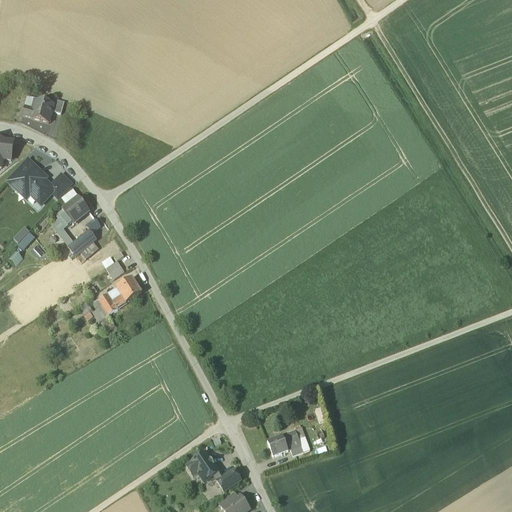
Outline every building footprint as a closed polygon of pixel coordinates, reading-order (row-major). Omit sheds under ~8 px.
[(53,107),(37,102),(36,106),(33,105),(32,110),(25,108),(22,118),(32,120),(32,121),(49,125),(52,114),(54,107),(53,107)] [(64,104),(54,102),(53,107),(54,107),(52,114),(61,116),(64,104)] [(5,144),(0,143),(0,170),(1,170),(2,161),(11,163),(13,145),(5,144)] [(42,176),(28,163),(7,184),(16,192),(20,187),(41,207),(52,196),(55,193),(51,188),(39,178),(42,176)] [(58,200),(71,186),(62,178),(61,177),(51,188),(55,193),(52,196),(57,201),(58,200)] [(78,200),(62,212),(65,216),(72,225),(72,226),(88,213),(78,200)] [(28,215),(21,206),(17,209),(24,218),(28,215)] [(72,225),(65,216),(58,222),(64,230),(72,225)] [(94,221),(85,228),(86,230),(83,232),(86,235),(89,233),(98,227),(94,221)] [(51,229),(68,250),(73,246),(62,232),(64,230),(58,222),(51,229)] [(73,246),(68,250),(76,259),(80,256),(91,246),(96,242),(89,233),(86,235),(73,246)] [(18,248),(23,253),(35,240),(30,235),(18,248)] [(80,256),(85,262),(96,253),(91,246),(80,256)] [(15,254),(10,262),(18,267),(23,259),(15,254)] [(116,265),(106,271),(114,282),(125,275),(117,264),(116,265)] [(132,281),(124,286),(123,284),(119,286),(121,288),(117,291),(122,300),(127,306),(127,307),(142,296),(132,281)] [(108,297),(98,303),(102,309),(104,312),(114,305),(108,297)] [(114,305),(104,312),(108,318),(127,306),(122,300),(114,305)] [(87,304),(81,308),(85,315),(91,311),(87,304)] [(104,312),(102,309),(96,313),(102,323),(109,319),(108,318),(104,312)] [(295,433),(282,439),(285,447),(298,442),(295,433)] [(282,439),(267,444),(273,460),(288,454),(285,447),(282,439)] [(301,449),(290,453),(292,459),(303,455),(301,449)] [(219,475),(206,455),(186,469),(193,479),(198,476),(198,477),(198,478),(198,479),(199,478),(204,485),(219,475)] [(233,473),(217,484),(224,495),(241,483),(233,473)] [(234,496),(219,506),(222,511),(237,501),(234,496)] [(237,501),(222,511),(248,511),(249,511),(240,499),(237,501)]
